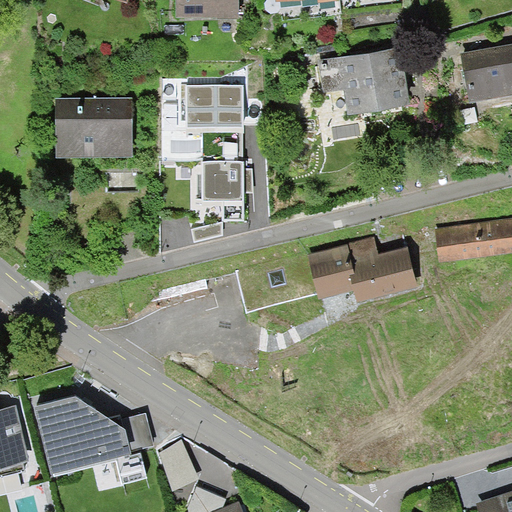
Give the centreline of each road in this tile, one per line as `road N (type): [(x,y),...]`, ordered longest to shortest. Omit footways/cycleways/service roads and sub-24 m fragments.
road 1 (residential): [(38,308),(511,183)]
road 2 (tertiary): [(38,308),(135,380),(342,503)]
road 3 (residential): [(342,503),(511,451)]
